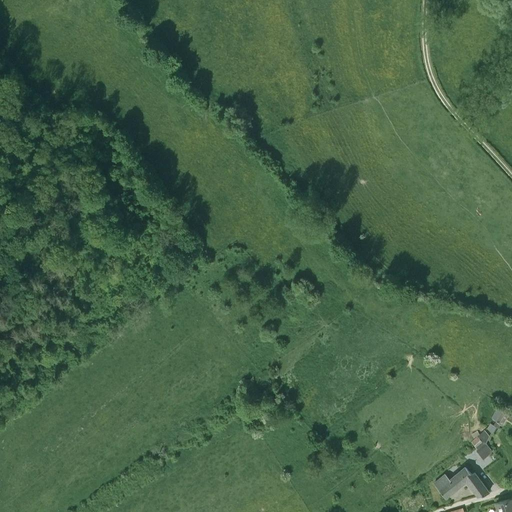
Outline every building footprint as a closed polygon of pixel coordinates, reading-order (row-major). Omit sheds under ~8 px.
[(492,418),(497,421),(503,411),(497,408),(492,418)] [(500,424),(501,424),(509,410),(504,408),(503,411),(497,421),(500,424)] [(494,425),(491,423),(488,428),(493,431),(496,426),(498,427),(500,424),(497,421),(494,425)] [(472,441),(478,449),(477,450),(483,459),(492,451),(486,443),(489,437),(483,431),(475,439),(472,441)] [(474,471),(472,473),(467,466),(461,471),(450,480),(445,473),(433,482),(437,486),(445,496),(466,479),(480,495),(489,492),(474,471)] [(511,511),(511,497),(496,502),(498,511),(511,511)]
